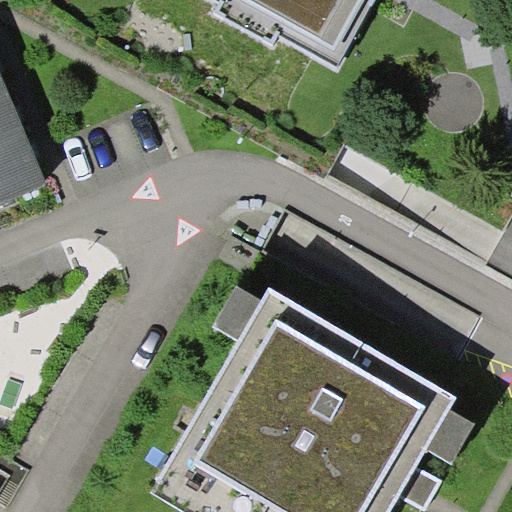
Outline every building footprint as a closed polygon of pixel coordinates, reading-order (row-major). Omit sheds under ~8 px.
[(219,0),(214,11),(273,44),(278,35),(337,67),(374,0),(219,0)] [(0,143),(26,133),(16,108),(6,83),(0,85),(0,143)] [(26,133),(0,143),(0,204),(48,185),(35,155),(26,133)] [(456,396),(269,287),(261,301),(237,287),(214,327),(239,341),(151,492),(185,511),(390,511),(400,496),(417,466),(426,450),(452,465),(475,426),(448,410),(456,396)] [(442,481),(417,466),(400,496),(425,511),(442,481)]
